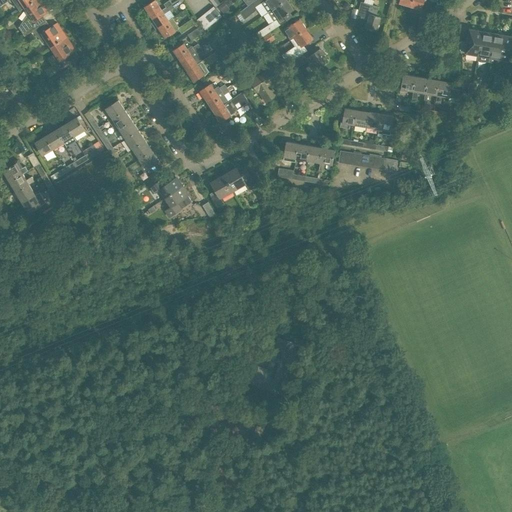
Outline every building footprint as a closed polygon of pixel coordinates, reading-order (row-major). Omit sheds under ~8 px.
[(3,0),(4,1),(4,0),(12,0),(15,4),(20,11),(25,7),(35,0),(3,0)] [(29,13),(18,28),(24,36),(33,30),(43,23),(39,18),(50,10),(43,0),(35,0),(25,7),(29,13)] [(151,15),(162,9),(155,0),(153,0),(145,5),(151,15)] [(165,14),(184,1),(182,0),(177,0),(172,4),(171,3),(165,7),(166,7),(162,9),(151,15),(158,26),(168,19),(165,14)] [(255,0),(252,2),(239,12),(245,20),(257,10),(255,7),(265,0),(272,9),(275,6),(285,0),(255,0)] [(274,21),(257,33),(260,38),(269,32),(289,18),(289,17),(285,20),(283,16),(289,12),(289,13),(293,10),(292,9),(293,9),(286,0),(285,0),(275,6),(272,9),(267,12),(274,21)] [(411,0),(410,7),(421,10),(424,0),(411,0)] [(224,1),(218,6),(224,12),(229,8),(224,1)] [(380,17),(376,16),(379,7),(363,3),(359,15),(368,18),(365,29),(376,32),(380,17)] [(214,6),(197,19),(205,30),(222,16),(214,6)] [(179,27),(173,18),(169,20),(168,19),(158,26),(165,37),(178,28),(181,32),(194,23),(191,18),(179,27)] [(290,39),(294,36),(306,29),(299,19),(283,29),(290,39)] [(43,23),(33,30),(37,36),(42,33),(51,47),(51,46),(67,36),(58,22),(47,29),(43,23)] [(191,41),(201,34),(197,28),(187,35),(191,41)] [(297,49),(312,39),(306,29),(294,36),(297,41),(294,44),(297,49)] [(478,55),(482,32),(469,30),(465,53),(478,55)] [(269,32),(260,38),(265,45),(274,39),(269,32)] [(490,57),(493,34),(482,32),(478,55),(490,57)] [(501,59),(505,36),(493,34),(490,57),(489,62),(500,64),(501,59)] [(53,64),(45,70),(49,76),(69,63),(66,57),(77,50),(67,36),(51,46),(51,47),(55,53),(48,58),(53,64)] [(247,36),(242,40),(246,46),(252,43),(247,36)] [(511,61),(511,36),(505,36),(501,59),(511,61)] [(187,49),(183,43),(173,49),(180,59),(200,46),(198,44),(193,47),(192,46),(187,49)] [(186,69),(201,60),(198,54),(203,51),(200,46),(180,59),(186,69)] [(326,61),(319,49),(305,58),(301,53),(297,56),(297,55),(287,62),(286,63),(291,70),(303,62),(306,61),(312,70),(326,61)] [(218,58),(213,52),(212,53),(201,60),(186,69),(194,80),(204,74),(205,75),(209,71),(205,66),(207,64),(208,65),(218,58)] [(268,68),(274,64),(270,57),(264,61),(268,68)] [(220,79),(231,71),(227,66),(217,74),(220,79)] [(282,66),(279,68),(285,77),(291,73),(287,66),(284,68),(282,66)] [(269,69),(250,81),(256,91),(258,90),(265,102),(275,95),(271,88),(279,83),(269,69)] [(413,92),(416,77),(403,75),(401,90),(413,92)] [(425,94),(428,79),(416,77),(413,92),(412,98),(417,99),(418,95),(417,95),(418,93),(425,94)] [(437,96),(440,81),(428,79),(425,94),(424,100),(429,101),(430,95),(437,96)] [(15,94),(21,91),(14,80),(9,83),(15,94)] [(457,99),(459,90),(455,90),(450,89),(451,83),(440,81),(437,96),(436,102),(441,103),(442,97),(457,99)] [(216,87),(213,83),(211,84),(210,83),(199,90),(206,100),(226,87),(225,84),(219,88),(218,86),(216,87)] [(233,89),(231,85),(227,88),(226,87),(206,100),(213,110),(236,96),(236,95),(228,100),(224,95),(233,89)] [(247,101),(241,92),(236,95),(236,96),(213,110),(220,121),(237,110),(233,104),(239,100),(242,105),(247,101)] [(113,118),(126,110),(119,99),(106,108),(113,118)] [(355,125),(358,110),(345,108),(343,123),(341,122),(340,127),(347,128),(348,124),(355,125)] [(120,128),(132,120),(126,110),(113,118),(120,128)] [(367,127),(369,112),(358,110),(355,125),(367,127)] [(379,129),(382,114),(369,112),(367,127),(379,129)] [(390,135),(394,116),(382,114),(379,129),(378,136),(382,137),(383,134),(390,135)] [(75,136),(85,129),(77,116),(67,123),(75,136)] [(96,130),(100,127),(93,116),(89,119),(96,130)] [(126,138),(139,130),(132,120),(120,128),(126,138)] [(64,142),(75,136),(67,123),(56,129),(64,142)] [(103,131),(102,129),(105,127),(103,125),(100,127),(96,130),(102,140),(107,137),(110,135),(105,129),(103,131)] [(54,148),(64,142),(56,129),(46,135),(54,148)] [(133,148),(146,140),(139,130),(126,138),(133,148)] [(44,155),(47,152),(54,148),(46,135),(36,142),(44,155)] [(109,150),(113,147),(107,137),(102,140),(109,150)] [(140,159),(152,150),(146,140),(133,148),(140,159)] [(296,159),(299,143),(286,141),(283,156),(296,159)] [(308,161),(311,145),(299,143),(296,159),(308,161)] [(320,163),(322,147),(311,145),(308,161),(320,163)] [(116,160),(120,157),(113,147),(109,150),(116,160)] [(332,165),(334,152),(335,150),(322,147),(320,163),(319,170),(324,171),(325,164),(332,165)] [(88,159),(99,152),(96,148),(87,154),(88,156),(86,157),(88,159)] [(147,169),(159,161),(152,150),(140,159),(147,169)] [(345,164),(347,152),(341,151),(339,163),(345,164)] [(36,166),(38,165),(37,163),(39,161),(34,152),(29,155),(36,166)] [(78,165),(88,159),(86,157),(88,156),(87,154),(75,160),(78,165)] [(362,167),(364,155),(358,154),(356,166),(362,167)] [(96,159),(102,169),(107,166),(101,156),(96,159)] [(122,170),(127,167),(120,157),(116,160),(122,170)] [(11,166),(3,170),(10,181),(22,173),(23,174),(28,171),(25,166),(23,167),(18,159),(10,164),(11,166)] [(96,159),(91,161),(97,172),(102,169),(96,159)] [(396,173),(398,161),(387,159),(385,171),(396,173)] [(68,171),(78,165),(75,160),(64,167),(65,169),(67,168),(68,171)] [(41,176),(46,173),(39,161),(37,163),(38,165),(36,166),(41,176)] [(91,161),(86,164),(92,175),(97,172),(91,161)] [(87,178),(92,175),(86,164),(81,167),(87,178)] [(65,169),(64,167),(50,175),(53,180),(68,171),(67,168),(65,169)] [(81,167),(76,170),(82,181),(87,178),(81,167)] [(129,180),(134,177),(127,167),(122,170),(129,180)] [(245,183),(243,179),(250,175),(246,168),(240,171),(241,173),(240,173),(236,167),(223,175),(233,190),(245,183)] [(77,184),(82,181),(76,170),(71,173),(77,184)] [(27,180),(23,174),(22,173),(10,181),(16,191),(29,183),(29,184),(35,181),(32,176),(27,180)] [(48,187),(51,185),(50,184),(52,183),(46,173),(41,176),(48,187)] [(72,187),(77,184),(71,173),(66,176),(72,187)] [(217,207),(224,203),(220,198),(233,190),(223,175),(211,182),(216,190),(210,193),(217,207)] [(67,190),(72,187),(66,176),(61,179),(67,190)] [(181,186),(176,177),(165,185),(161,179),(151,186),(155,192),(160,188),(166,197),(181,186)] [(61,179),(56,182),(62,192),(67,190),(61,179)] [(249,190),(256,186),(253,181),(246,185),(249,190)] [(22,201),(35,194),(29,184),(29,183),(16,191),(22,201)] [(53,197),(58,194),(52,183),(50,184),(51,185),(48,187),(47,187),(53,197)] [(187,195),(181,186),(166,197),(172,206),(166,209),(171,216),(192,202),(188,195),(187,195)] [(39,192),(35,194),(22,201),(28,212),(34,209),(39,206),(45,202),(39,192)] [(209,216),(216,215),(208,202),(202,205),(209,216)] [(341,275),(344,270),(355,253),(330,236),(324,246),(335,254),(328,266),(341,275)] [(248,377),(247,381),(282,392),(283,388),(296,343),(279,337),(269,369),(252,364),(248,377)]
